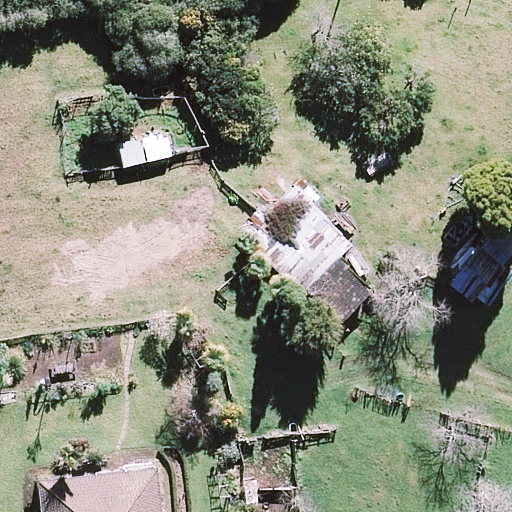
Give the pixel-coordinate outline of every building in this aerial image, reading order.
[(168,155),(163,130),(117,140),(122,165),(168,155)] [(278,240),(257,221),(242,238),(304,294),(352,240),(289,184),(278,197),(299,216),(278,240)] [(467,309),(511,255),(511,208),(504,202),(436,283),(467,309)] [(122,381),(120,334),(89,335),(91,382),(122,381)] [(158,511),(154,466),(36,475),(39,511),(158,511)]
